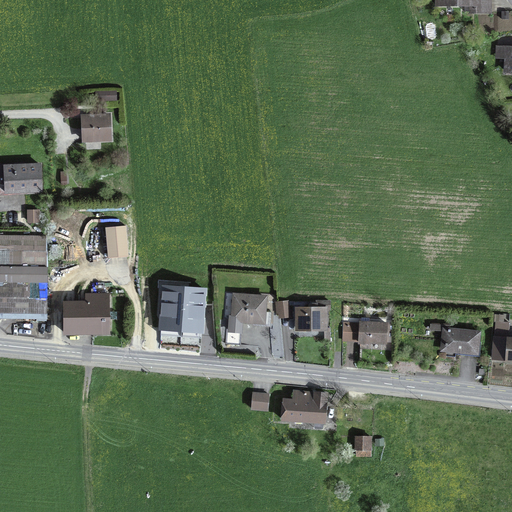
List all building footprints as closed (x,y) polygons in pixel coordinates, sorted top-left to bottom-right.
[(438,0),(439,4),(464,5),(464,11),(489,12),(489,0),(438,0)] [(115,94),(94,95),(94,106),(116,105),(115,94)] [(83,117),(84,140),(110,139),(109,115),(83,117)] [(0,166),(0,192),(41,191),(40,165),(0,166)] [(39,211),(28,211),(28,222),(39,221),(39,211)] [(126,226),(106,227),(108,258),(128,256),(126,226)] [(0,235),(0,266),(48,267),(46,236),(0,235)] [(0,312),(47,313),(48,267),(0,266),(0,312)] [(205,290),(164,288),(161,329),(202,331),(205,290)] [(86,302),(65,301),(65,333),(108,333),(108,294),(87,294),(86,302)] [(235,295),(233,317),(230,317),(229,330),(241,331),(242,321),(254,321),(253,325),(270,326),(271,312),(264,312),(265,297),(235,295)] [(330,309),(330,301),(317,301),(317,304),(305,304),(305,308),(297,308),(297,329),(325,329),(325,341),(330,341),(329,328),(325,328),(325,309),(330,309)] [(288,302),(276,302),(277,313),(279,313),(280,316),(289,315),(288,302)] [(511,338),(508,338),(509,323),(496,322),(493,359),(511,359),(511,338)] [(360,323),(344,324),(343,338),(359,339),(359,342),(371,343),(371,342),(386,342),(387,324),(360,323)] [(456,351),(477,353),(479,332),(448,329),(445,356),(455,357),(456,351)] [(283,400),(282,419),(324,422),(327,393),(295,391),(294,401),(283,400)] [(267,410),(269,394),(253,393),(252,408),(267,410)] [(356,436),(356,450),(371,450),(370,436),(356,436)]
